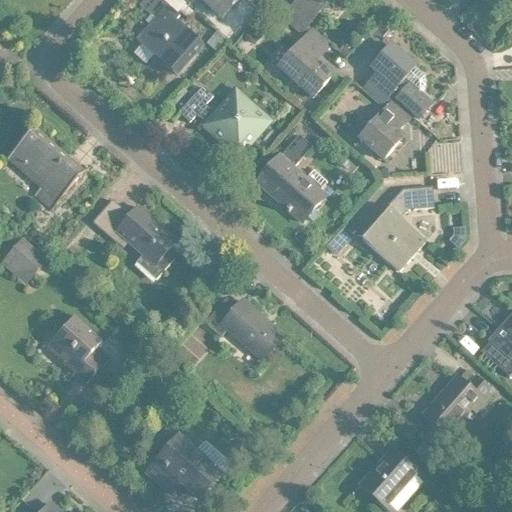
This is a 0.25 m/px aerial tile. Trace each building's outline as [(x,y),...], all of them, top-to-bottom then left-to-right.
[(136,39),(177,75),(202,46),(173,20),(179,14),(162,0),(141,0),(138,4),(157,20),(151,26),(149,24),(136,39)] [(202,0),(223,18),(238,0),(202,0)] [(284,19),(302,34),(331,0),(293,0),(297,3),(284,19)] [(186,5),(181,12),(189,19),(195,13),(186,5)] [(254,24),(245,35),(257,45),(266,34),(254,24)] [(314,30),(279,68),(303,89),(324,66),(318,61),(331,45),(314,30)] [(217,33),(208,44),(217,52),(227,41),(217,33)] [(345,46),(339,53),(346,59),(352,52),(345,46)] [(364,90),(382,106),(392,94),(420,119),(433,105),(420,94),(426,87),(425,77),(415,68),(416,67),(392,46),(372,69),(378,74),(364,90)] [(206,126),(240,156),(270,122),(236,93),(216,115),(206,106),(214,97),(203,88),(179,114),(190,123),(197,116),(207,125),(206,126)] [(394,101),(360,140),(384,161),(404,137),(398,132),(412,117),(394,101)] [(75,184),(74,183),(58,169),(69,158),(35,128),(8,158),(41,187),(35,194),(53,209),(75,184)] [(291,212),(303,223),(325,197),(294,169),(302,160),(288,148),(267,173),(277,182),(268,192),(279,202),(280,202),(289,210),(287,212),(289,214),(291,212)] [(395,170),(382,171),(382,180),(396,179),(395,170)] [(426,243),(400,221),(409,210),(435,208),(433,188),(403,190),(386,208),(385,207),(359,236),(400,272),(413,257),(411,256),(416,250),(418,251),(426,243)] [(122,237),(156,266),(177,242),(138,208),(130,217),(122,209),(103,231),(116,244),(122,237)] [(344,229),(336,239),(346,248),(355,238),(344,229)] [(19,236),(0,256),(0,263),(27,287),(49,263),(19,236)] [(234,305),(227,299),(206,323),(222,337),(228,331),(264,362),(285,338),(240,298),(234,305)] [(79,369),(91,380),(109,359),(97,349),(103,343),(75,318),(62,333),(65,335),(55,347),(67,358),(61,364),(73,375),(74,375),(79,369)] [(511,323),(506,331),(501,326),(488,342),(511,362),(507,357),(511,351),(511,323)] [(137,339),(124,353),(131,360),(144,346),(137,339)] [(494,393),(476,377),(468,386),(457,377),(423,415),(448,437),(474,408),(477,411),(494,393)] [(422,442),(441,459),(450,449),(431,432),(422,442)] [(198,498),(211,484),(219,475),(220,476),(221,475),(179,438),(178,439),(180,440),(160,462),(159,461),(148,473),(169,491),(179,480),(198,498)] [(376,502),(386,511),(419,473),(425,479),(426,478),(387,444),(387,445),(394,451),(380,467),(379,466),(353,495),(353,496),(362,486),(378,500),(376,502)]
